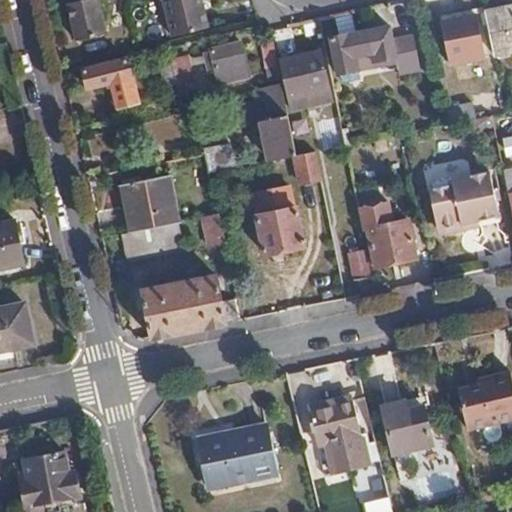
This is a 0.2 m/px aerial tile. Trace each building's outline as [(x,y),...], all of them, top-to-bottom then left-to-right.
[(77,0),(70,2),(79,39),(107,31),(100,0),(77,0)] [(209,24),(202,0),(162,0),(171,34),(209,24)] [(511,3),(486,9),(494,50),(511,46),(511,3)] [(485,56),(475,11),(438,19),(448,63),(485,56)] [(319,15),(284,22),(286,32),(322,25),(319,15)] [(344,80),(360,76),(358,67),(397,60),(399,67),(418,63),(412,33),(392,38),(389,24),(331,37),(338,71),(344,80)] [(281,76),(272,32),(262,33),(271,77),(281,76)] [(250,72),(243,38),(212,45),(212,47),(205,49),(210,70),(219,69),(221,79),(250,72)] [(331,97),(321,48),(280,57),(290,105),(331,97)] [(190,50),(170,55),(171,58),(174,72),(176,82),(186,80),(197,77),(190,50)] [(139,101),(129,56),(85,67),(88,86),(112,82),(117,105),(139,101)] [(161,60),(169,108),(175,106),(181,105),(176,82),(174,72),(171,58),(161,60)] [(418,63),(399,67),(400,72),(419,68),(418,63)] [(191,103),(186,80),(176,82),(181,105),(191,103)] [(297,154),(282,81),(256,87),(264,117),(272,159),(295,154),(297,154)] [(475,100),(447,105),(451,122),(479,117),(475,100)] [(214,156),(209,157),(213,171),(242,165),(228,145),(212,148),(214,156)] [(301,181),(324,177),(318,150),(297,154),(295,154),(301,181)] [(132,230),(177,222),(181,221),(172,173),(122,182),(132,230)] [(305,244),(296,206),(257,215),(266,253),(305,244)] [(511,235),(506,210),(447,222),(451,247),(511,235)] [(222,251),(230,250),(222,213),(206,216),(213,245),(221,244),(222,251)] [(0,268),(24,263),(15,219),(0,221),(0,268)] [(417,257),(409,219),(369,227),(377,265),(417,257)] [(132,230),(121,233),(128,258),(183,247),(177,222),(132,230)] [(373,274),(367,247),(349,251),(355,277),(373,274)] [(151,337),(245,318),(241,297),(223,300),(217,275),(142,290),(151,337)] [(0,348),(33,342),(25,305),(0,309),(0,348)] [(511,416),(511,373),(511,370),(491,375),(492,380),(460,386),(470,427),(511,416)] [(367,463),(353,398),(309,408),(315,442),(328,439),(335,471),(367,463)] [(394,451),(434,442),(426,404),(408,409),(406,400),(383,405),(394,451)] [(280,468),(267,420),(200,436),(212,485),(280,468)] [(26,508),(80,496),(76,470),(69,472),(65,450),(23,459),(28,482),(21,484),(26,508)]
